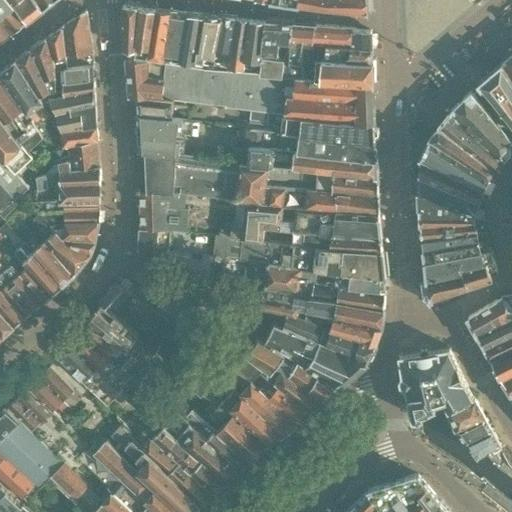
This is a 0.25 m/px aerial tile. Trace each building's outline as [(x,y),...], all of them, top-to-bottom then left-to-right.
[(0,0),(0,17),(11,31),(27,20),(10,0),(0,0)] [(10,0),(27,20),(43,8),(36,0),(10,0)] [(299,0),(300,2),(319,5),(369,11),(367,0),(299,0)] [(124,3),(123,48),(136,47),(135,54),(148,55),(156,7),(124,3)] [(156,7),(148,55),(163,57),(172,9),(156,7)] [(172,9),(163,57),(179,59),(188,11),(172,9)] [(86,10),(62,26),(66,55),(66,56),(93,53),(86,10)] [(188,11),(179,59),(195,62),(204,12),(188,11)] [(204,12),(195,62),(213,64),(222,14),(204,12)] [(222,14),(213,64),(230,66),(238,16),(222,14)] [(238,16),(230,66),(244,68),(252,17),(238,16)] [(0,39),(11,31),(0,17),(0,39)] [(252,17),(244,68),(262,70),(263,54),(267,19),(252,17)] [(267,19),(263,54),(291,56),(294,21),(267,19)] [(291,56),(290,62),(303,63),(304,57),(306,43),(314,43),(316,24),(294,21),(291,56)] [(316,24),(314,43),(372,46),(372,32),(368,28),(316,24)] [(62,26),(46,36),(54,57),(56,64),(56,69),(68,67),(66,56),(66,55),(62,26)] [(46,36),(16,58),(39,94),(56,86),(55,82),(56,69),(56,64),(54,57),(46,36)] [(304,57),(303,63),(320,64),(321,59),(373,64),(373,59),(372,46),(314,43),(306,43),(304,57)] [(93,53),(66,56),(68,67),(94,64),(93,53)] [(511,53),(503,61),(507,67),(511,74),(511,53)] [(262,70),(261,72),(373,81),(373,64),(321,59),(320,64),(303,63),(290,62),(291,56),(263,54),(262,70)] [(16,58),(0,71),(0,74),(26,110),(28,112),(44,101),(39,94),(16,58)] [(148,59),(126,58),(129,95),(137,95),(150,96),(163,97),(166,62),(148,59)] [(511,74),(507,67),(503,61),(481,80),(485,85),(486,85),(511,118),(511,74)] [(166,62),(163,97),(174,98),(226,104),(226,106),(252,109),(269,111),(322,117),(375,119),(374,82),(373,81),(261,72),(204,68),(166,62)] [(56,69),(55,82),(63,81),(95,77),(95,73),(97,72),(97,68),(95,68),(94,64),(68,67),(56,69)] [(0,74),(0,113),(28,150),(43,136),(41,134),(37,127),(32,118),(28,112),(26,110),(0,74)] [(95,77),(63,81),(64,94),(71,93),(95,90),(95,77)] [(64,94),(49,96),(56,112),(61,128),(96,124),(97,124),(96,103),(95,90),(71,93),(64,94)] [(452,111),(451,112),(457,117),(504,162),(511,154),(509,140),(476,97),(477,97),(471,91),(470,92),(451,111),(452,111)] [(150,96),(137,95),(137,114),(158,116),(171,117),(174,98),(163,97),(150,96)] [(44,101),(28,112),(32,118),(37,127),(41,134),(55,129),(51,116),(52,114),(44,101)] [(252,109),(251,118),(268,120),(269,111),(252,109)] [(318,135),(377,139),(375,119),(322,117),(269,111),(268,120),(251,118),(251,123),(250,126),(251,126),(318,135)] [(450,112),(440,125),(498,169),(504,162),(457,117),(451,112),(450,112)] [(0,113),(0,154),(2,157),(19,176),(26,169),(19,161),(30,152),(28,150),(0,113)] [(137,114),(135,114),(137,151),(139,150),(141,151),(146,151),(160,152),(178,153),(179,153),(180,141),(181,140),(182,140),(183,139),(184,139),(184,137),(185,137),(185,136),(186,119),(171,117),(158,116),(137,114)] [(55,129),(41,134),(43,136),(45,141),(49,139),(50,136),(62,134),(64,145),(68,144),(98,140),(96,124),(61,128),(55,129)] [(241,125),(240,137),(250,139),(251,126),(250,126),(241,125)] [(440,125),(431,137),(494,176),(498,169),(440,125)] [(250,139),(249,143),(377,157),(377,139),(318,135),(251,126),(250,139)] [(431,137),(422,155),(491,189),(494,176),(431,137)] [(98,140),(68,144),(70,156),(99,153),(98,140)] [(249,148),(247,160),(378,176),(377,157),(249,143),(249,148)] [(234,147),(233,159),(241,160),(247,160),(249,148),(234,147)] [(160,152),(146,151),(147,190),(165,191),(182,192),(183,171),(188,172),(196,171),(198,155),(184,153),(179,153),(178,153),(160,152)] [(99,153),(70,156),(71,157),(72,168),(101,165),(101,163),(99,153)] [(0,182),(15,199),(29,187),(19,176),(2,157),(0,154),(0,182)] [(183,171),(182,192),(192,193),(236,199),(241,160),(233,159),(198,155),(196,171),(188,172),(183,171)] [(422,155),(420,174),(486,200),(491,189),(422,155)] [(49,173),(37,176),(39,189),(61,182),(100,180),(101,180),(101,165),(72,168),(71,157),(67,158),(62,161),(61,157),(57,158),(59,162),(54,163),(48,170),(49,173)] [(241,160),(236,199),(246,200),(284,205),(297,206),(380,213),(378,176),(247,160),(241,160)] [(420,174),(420,190),(485,207),(486,200),(420,174)] [(100,180),(61,182),(61,200),(101,199),(100,180)] [(0,182),(0,213),(3,217),(18,203),(15,199),(0,182)] [(147,190),(140,190),(140,207),(166,207),(165,191),(147,190)] [(420,190),(421,207),(484,213),(485,207),(420,190)] [(61,200),(29,202),(38,212),(100,209),(101,199),(61,200)] [(221,227),(220,235),(263,240),(264,225),(282,226),(282,219),(284,205),(246,200),(236,199),(232,228),(221,227)] [(282,219),(282,226),(293,227),(293,230),(382,237),(380,213),(297,206),(295,220),(282,219)] [(166,207),(140,207),(141,227),(170,230),(187,231),(188,208),(166,207)] [(421,207),(422,221),(485,219),(484,213),(421,207)] [(100,209),(38,212),(40,213),(49,223),(66,223),(99,221),(100,209)] [(40,213),(32,220),(45,233),(48,231),(51,234),(45,240),(74,273),(82,262),(67,244),(69,242),(64,239),(62,237),(56,230),(49,223),(40,213)] [(422,221),(423,236),(486,228),(485,219),(422,221)] [(66,223),(49,223),(56,230),(62,237),(73,238),(95,240),(99,221),(66,223)] [(140,248),(137,260),(166,267),(169,252),(170,230),(141,227),(139,227),(138,248),(140,248)] [(423,236),(424,249),(488,236),(486,228),(423,236)] [(293,230),(291,242),(383,250),(382,237),(293,230)] [(216,234),(213,256),(247,259),(248,259),(269,261),(270,261),(317,266),(328,268),(334,268),(385,275),(383,250),(291,242),(269,241),(263,240),(220,235),(216,234)] [(424,249),(426,261),(491,247),(488,236),(424,249)] [(73,238),(62,237),(64,239),(69,242),(91,252),(95,240),(73,238)] [(33,239),(27,244),(62,284),(74,273),(45,240),(39,246),(33,239)] [(25,242),(15,250),(28,265),(29,265),(53,292),(62,284),(27,244),(25,242)] [(69,242),(67,244),(82,262),(91,252),(69,242)] [(427,278),(428,278),(494,258),(491,247),(426,261),(427,278)] [(169,252),(166,267),(199,275),(201,260),(169,252)] [(199,275),(199,276),(209,279),(213,255),(203,254),(201,260),(199,275)] [(494,258),(428,278),(428,280),(428,284),(428,289),(429,293),(432,293),(437,295),(438,298),(441,297),(444,296),(447,294),(450,292),(451,292),(451,291),(493,277),(499,269),(494,258)] [(248,259),(245,279),(267,284),(384,307),(385,298),(386,289),(333,281),(327,281),(328,268),(317,266),(270,261),(269,261),(248,259)] [(12,265),(0,275),(0,289),(9,281),(34,309),(44,299),(19,273),(12,265)] [(28,265),(19,273),(44,299),(53,292),(29,265),(28,265)] [(328,268),(327,281),(333,281),(386,289),(385,275),(334,268),(328,268)] [(224,275),(222,283),(244,288),(244,292),(263,297),(264,297),(382,324),(384,307),(267,284),(245,279),(224,275)] [(0,289),(0,290),(24,317),(34,309),(9,281),(0,289)] [(98,300),(101,303),(112,312),(129,293),(116,282),(98,300)] [(0,310),(14,325),(24,317),(0,290),(0,310)] [(468,316),(478,334),(511,318),(511,294),(503,296),(468,316)] [(261,306),(260,307),(288,315),(375,341),(382,324),(264,297),(263,297),(261,306)] [(88,319),(91,321),(131,354),(163,381),(174,368),(135,337),(138,334),(112,312),(101,303),(88,319)] [(0,330),(3,335),(14,325),(0,310),(0,330)] [(288,315),(285,326),(367,357),(375,341),(288,315)] [(511,318),(478,334),(485,346),(511,334),(511,318)] [(91,321),(80,332),(121,367),(131,354),(91,321)] [(274,321),(265,339),(266,339),(265,341),(339,382),(367,357),(285,326),(274,321)] [(242,327),(232,344),(240,352),(244,349),(246,351),(273,369),(276,364),(324,395),(339,382),(265,341),(264,340),(258,337),(242,327)] [(80,332),(70,342),(121,387),(131,375),(121,367),(80,332)] [(511,334),(485,346),(492,359),(511,350),(511,334)] [(121,387),(70,342),(58,357),(85,382),(108,404),(122,388),(121,387)] [(195,353),(178,373),(201,393),(212,381),(220,373),(223,369),(243,387),(239,391),(283,430),(297,418),(258,386),(250,379),(250,378),(235,365),(225,357),(209,344),(204,350),(200,356),(195,353)] [(444,397),(449,408),(474,396),(473,394),(466,381),(465,378),(465,379),(458,365),(459,365),(458,362),(457,363),(455,357),(452,352),(451,349),(451,348),(450,346),(448,347),(402,354),(402,353),(400,354),(400,356),(404,374),(414,416),(437,404),(435,401),(444,397)] [(511,350),(492,359),(504,379),(511,375),(511,350)] [(243,354),(235,365),(250,378),(250,379),(258,386),(267,377),(270,380),(273,378),(308,408),(324,395),(276,364),(273,369),(246,351),(243,354)] [(50,364),(38,375),(63,399),(71,406),(76,402),(82,396),(74,389),(50,364)] [(38,375),(27,386),(52,410),(58,405),(65,413),(71,406),(63,399),(38,375)] [(267,377),(258,386),(297,418),(308,408),(273,378),(270,380),(267,377)] [(27,386),(16,396),(42,420),(74,451),(84,441),(52,410),(27,386)] [(227,395),(223,399),(269,441),(283,430),(239,391),(234,386),(227,395)] [(128,393),(122,388),(114,397),(120,402),(128,393)] [(137,393),(133,399),(139,405),(143,408),(155,418),(155,417),(226,479),(240,467),(184,418),(176,410),(167,421),(158,413),(162,408),(151,398),(148,402),(137,393)] [(474,396),(449,408),(458,428),(485,415),(474,395),(474,396)] [(16,396),(6,405),(21,419),(31,430),(64,461),(65,460),(74,451),(42,420),(16,396)] [(223,399),(214,409),(226,419),(216,431),(248,459),(269,441),(223,399)] [(6,405),(0,411),(0,434),(2,437),(21,419),(6,405)] [(191,409),(184,418),(240,467),(248,459),(216,431),(191,409)] [(458,428),(468,440),(492,428),(485,415),(458,428)] [(155,418),(144,429),(152,436),(212,492),(226,479),(155,417),(155,418)] [(2,437),(0,439),(0,450),(5,455),(35,484),(39,487),(52,475),(76,498),(89,484),(78,473),(65,460),(64,461),(31,430),(21,419),(2,437)] [(123,422),(113,433),(124,445),(119,450),(185,511),(189,511),(201,501),(143,447),(129,434),(132,430),(123,422)] [(492,428),(468,440),(475,448),(481,453),(487,449),(488,451),(493,448),(494,451),(500,448),(501,447),(501,446),(501,445),(501,444),(492,428)] [(147,443),(143,447),(201,501),(212,492),(152,436),(147,443)] [(95,452),(95,453),(124,481),(157,511),(185,511),(119,450),(108,439),(95,452)] [(74,451),(65,460),(78,473),(87,463),(86,462),(95,453),(95,452),(84,441),(74,451)] [(95,453),(86,462),(87,463),(115,490),(138,511),(157,511),(124,481),(95,453)] [(5,455),(0,461),(0,475),(10,485),(23,497),(35,484),(5,455)] [(428,511),(441,501),(418,473),(367,489),(379,501),(368,511),(428,511)] [(89,484),(76,498),(79,500),(82,503),(91,511),(117,511),(105,501),(106,499),(89,484)] [(0,511),(16,511),(22,506),(0,485),(0,511)] [(368,511),(379,501),(367,489),(343,511),(368,511)] [(106,499),(105,501),(117,511),(138,511),(115,490),(106,499)] [(450,511),(441,501),(428,511),(450,511)] [(91,511),(82,503),(72,511),(91,511)]
